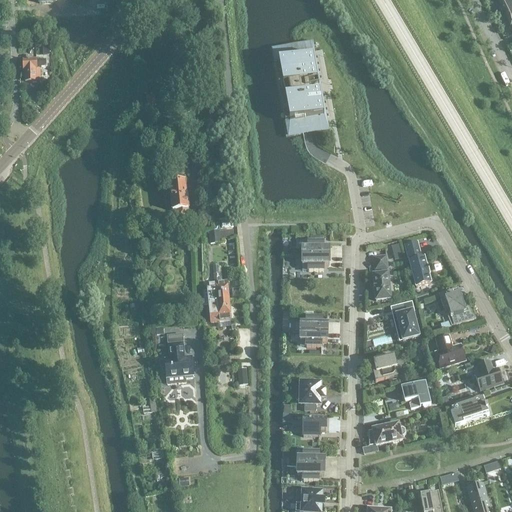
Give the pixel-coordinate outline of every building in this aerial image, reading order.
[(511,0),(496,0),(503,13),(511,8),(511,0)] [(511,8),(503,13),(510,28),(511,26),(511,8)] [(290,122),(292,136),(327,130),(311,44),(276,51),(279,64),(277,64),(279,75),(277,76),(279,88),(283,88),(285,99),(282,100),(284,113),(286,112),(288,123),(290,122)] [(36,82),(40,82),(40,70),(41,70),(41,68),(46,68),(46,61),(23,62),(24,71),(25,71),(25,83),(36,82)] [(177,220),(189,219),(188,210),(187,199),(186,199),(185,185),(169,187),(172,212),(176,212),(177,220)] [(209,232),(210,244),(220,243),(220,238),(234,238),(234,230),(209,232)] [(308,249),(302,249),(302,258),(329,258),(329,249),(323,249),(323,243),(308,243),(308,249)] [(400,244),(393,246),(395,260),(403,259),(400,244)] [(405,247),(408,259),(420,256),(417,244),(405,247)] [(375,293),(376,302),(391,300),(388,275),(386,275),(385,270),(387,270),(386,257),(373,259),(375,271),(376,271),(377,276),(373,276),(374,285),(373,285),(373,287),(374,287),(374,291),(374,293),(375,293)] [(329,258),(302,258),(302,267),(308,267),(308,273),(323,273),(323,267),(329,267),(329,258)] [(424,259),(409,263),(416,288),(430,285),(428,276),(429,276),(429,275),(430,275),(429,268),(427,269),(427,268),(426,268),(424,259)] [(207,284),(209,304),(228,302),(226,282),(219,283),(218,274),(214,275),(215,284),(207,284)] [(438,295),(451,328),(476,320),(461,295),(454,297),(452,292),(453,291),(438,295)] [(228,302),(209,304),(211,323),(219,323),(220,329),(231,328),(232,331),(235,331),(235,326),(234,326),(234,321),(231,321),(230,321),(228,302)] [(411,303),(390,308),(399,342),(418,338),(412,313),(413,312),(411,303)] [(322,319),(307,319),(307,325),(301,324),(300,333),(327,334),(328,325),(322,325),(322,319)] [(327,334),(300,333),(300,342),(306,342),(306,348),(321,349),(321,343),(327,343),(327,334)] [(170,361),(165,361),(167,386),(186,384),(185,380),(193,380),(192,376),(193,376),(192,362),(187,362),(187,359),(184,360),(182,336),(168,338),(170,361)] [(448,338),(436,341),(440,353),(435,354),(440,370),(465,362),(460,347),(451,350),(450,346),(451,345),(448,338)] [(43,347),(45,359),(52,359),(50,346),(46,346),(43,347)] [(396,378),(398,378),(396,370),(397,370),(393,359),(397,358),(395,351),(375,356),(377,362),(373,363),(374,368),(371,369),(375,384),(388,380),(389,382),(396,380),(396,378)] [(480,391),(502,384),(498,371),(493,372),(490,363),(477,367),(480,376),(476,378),(480,391)] [(246,370),(237,371),(239,387),(248,386),(246,370)] [(425,383),(404,389),(407,403),(410,402),(411,404),(409,405),(410,411),(431,406),(425,383)] [(321,385),(301,385),(300,406),(305,406),(304,413),(315,413),(316,406),(320,406),(320,399),(324,399),(324,392),(321,392),(321,385)] [(452,410),(454,409),(454,411),(455,413),(451,414),(453,422),(453,424),(454,426),(456,427),(457,428),(459,427),(460,426),(465,424),(465,423),(464,424),(463,422),(488,414),(487,410),(488,410),(487,410),(488,410),(487,407),(486,407),(484,403),(473,407),(472,402),(452,409),(452,410)] [(319,421),(319,419),(311,419),(311,421),(303,421),(303,438),(320,439),(320,432),(326,433),(326,421),(319,421)] [(375,447),(375,448),(402,442),(401,437),(404,436),(405,435),(404,430),(403,429),(399,430),(398,425),(372,431),(372,432),(368,432),(368,448),(375,447)] [(69,506),(66,508),(66,511),(76,511),(76,506),(73,506),(71,496),(74,496),(73,488),(70,489),(68,477),(71,477),(70,470),(67,470),(66,459),(68,459),(67,452),(64,452),(63,441),(65,441),(64,434),(55,435),(56,442),(59,443),(61,443),(63,451),(60,451),(58,453),(59,460),(62,461),(64,461),(65,469),(63,470),(61,472),(62,478),(64,479),(67,479),(68,488),(65,488),(63,490),(64,497),(67,498),(70,497),(71,505),(69,506)] [(154,460),(163,458),(161,451),(152,453),(154,460)] [(298,459),(297,468),(324,468),(325,459),(319,459),(319,453),(304,453),(298,453),(298,459)] [(324,468),(297,468),(297,476),(303,476),(303,482),(318,483),(318,477),(324,477),(324,468)] [(442,485),(459,483),(458,474),(441,476),(442,485)] [(467,490),(473,511),(490,511),(483,485),(467,490)] [(321,501),(322,494),(303,492),(301,511),(320,511),(321,508),(323,508),(324,508),(324,501),(321,501)] [(441,511),(438,494),(420,497),(422,511),(441,511)]
